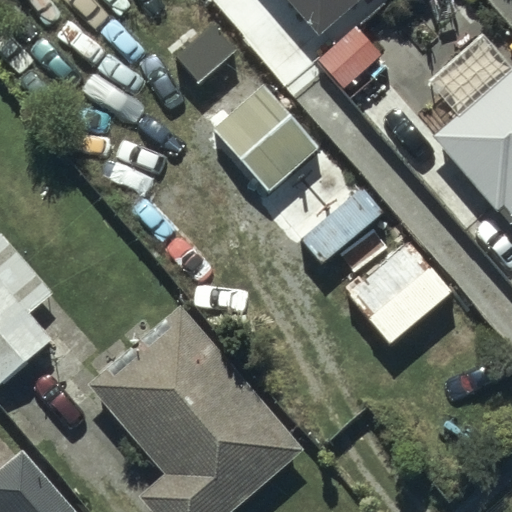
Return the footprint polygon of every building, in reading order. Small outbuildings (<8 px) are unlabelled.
[(287,0),(319,35),(358,0),(287,0)] [(215,23),(175,56),(198,83),(237,50),(215,23)] [(511,66),(428,140),(494,215),(500,210),(511,223),(511,66)] [(262,83),(212,128),(269,191),(320,146),(262,83)] [(0,384),(47,346),(26,321),(50,300),(0,240),(0,384)] [(408,241),(347,293),(392,344),(452,292),(408,241)] [(135,499),(145,511),(232,511),(300,456),(178,309),(83,388),(159,479),(135,499)] [(64,511),(16,457),(0,470),(0,511),(64,511)]
